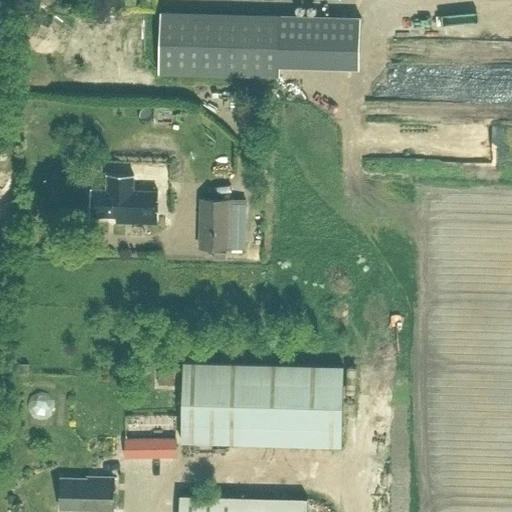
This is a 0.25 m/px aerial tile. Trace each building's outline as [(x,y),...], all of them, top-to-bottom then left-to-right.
[(161,12),(159,72),(279,76),(279,52),(360,53),(360,17),(161,12)] [(133,174),(109,174),(109,190),(91,189),(90,215),(134,216),(134,206),(157,207),(158,191),(133,190),(133,174)] [(231,199),(200,198),(199,248),(229,248),(231,199)] [(343,366),(183,362),(181,442),(341,446),(343,366)] [(177,438),(125,439),(125,458),(177,457),(177,438)] [(114,477),(97,477),(97,479),(62,477),(61,508),(113,509),(114,477)] [(306,511),(307,498),(180,495),(179,511),(306,511)]
